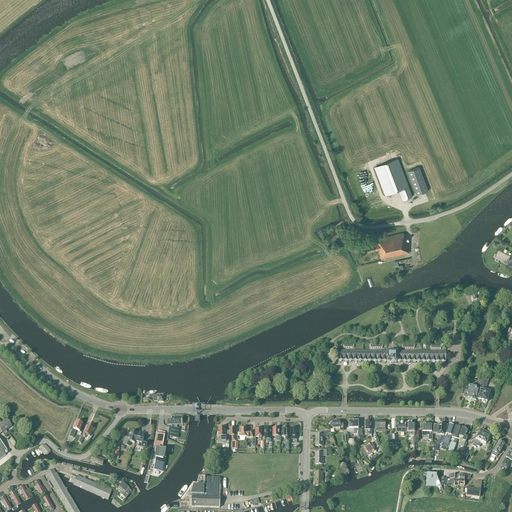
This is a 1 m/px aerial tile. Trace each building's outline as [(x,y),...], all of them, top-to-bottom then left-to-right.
[(408,187),(401,168),(398,159),(374,167),(385,196),(398,191),(402,201),(412,197),(408,186),(408,187)] [(417,195),(428,191),(419,167),(408,172),(417,195)] [(404,238),(403,233),(381,238),(382,241),(378,242),(378,243),(366,245),(368,252),(379,250),(381,259),(409,253),(406,238),(404,238)] [(396,269),(404,267),(403,263),(399,264),(398,259),(394,261),(396,269)] [(507,356),(510,351),(507,349),(504,347),(499,355),(500,355),(500,356),(502,357),(504,354),(507,356)] [(445,363),(445,353),(392,353),(338,352),(338,361),(339,362),(341,362),(342,362),(345,362),(345,363),(347,363),(348,362),(349,363),(351,363),(352,362),(354,362),(355,363),(357,363),(358,362),(359,363),(360,363),(361,362),(364,362),(365,363),(366,363),(367,362),(368,363),(370,363),(371,362),(373,362),(374,363),(376,363),(377,362),(378,363),(380,363),(381,362),(383,362),(384,363),(386,363),(387,362),(388,363),(389,363),(390,362),(393,362),(394,363),(396,363),(397,362),(398,363),(400,363),(401,362),(403,362),(404,363),(406,363),(407,362),(408,363),(409,363),(410,362),(413,362),(414,363),(415,363),(416,362),(417,363),(419,363),(420,362),(422,362),(423,363),(425,363),(426,362),(427,363),(428,363),(429,362),(432,362),(433,363),(435,363),(436,363),(437,363),(438,363),(439,363),(442,363),(443,364),(444,364),(445,363)] [(478,389),(476,396),(477,396),(478,396),(477,399),(482,401),(483,403),(485,403),(486,402),(487,403),(489,393),(481,391),(482,387),(486,388),(488,382),(483,380),(482,382),(480,386),(478,389)] [(467,386),(464,398),(475,401),(477,396),(476,396),(478,389),(480,386),(482,382),(480,381),(476,388),(467,386)] [(178,424),(181,424),(181,417),(172,417),(172,420),(167,420),(167,425),(171,426),(171,430),(170,438),(177,439),(179,430),(176,429),(177,425),(178,425),(178,424)] [(2,433),(11,426),(7,420),(0,425),(0,459),(9,453),(0,441),(0,434),(2,433)] [(353,422),(352,421),(350,421),(349,422),(349,429),(354,429),(353,435),(358,435),(358,436),(362,436),(362,430),(358,430),(358,429),(359,429),(359,427),(358,427),(358,422),(353,422)] [(385,422),(383,422),(383,421),(379,421),(379,422),(375,422),(375,429),(382,429),(382,431),(385,431),(385,429),(385,425),(385,424),(385,423),(385,422)] [(80,423),(77,422),(74,429),(73,429),(69,437),(73,438),(76,431),(79,432),(78,435),(80,436),(81,433),(80,432),(83,424),(82,424),(82,423),(80,422),(80,423)] [(340,425),(339,422),(332,423),(331,424),(330,424),(330,425),(331,426),(331,427),(332,427),(332,429),(340,429),(340,431),(343,431),(343,425),(340,425)] [(407,433),(407,423),(396,423),(396,433),(407,433)] [(426,437),(426,436),(428,436),(428,440),(432,441),(432,436),(432,435),(432,433),(432,425),(426,425),(425,424),(423,424),(422,425),(422,432),(422,437),(426,437)] [(438,424),(438,426),(434,426),(433,435),(437,435),(444,435),(445,425),(438,424)] [(445,436),(444,435),(443,437),(436,442),(435,443),(437,446),(442,442),(441,441),(444,439),(441,446),(447,448),(454,427),(447,425),(445,436)] [(93,432),(94,429),(88,426),(85,432),(85,431),(82,437),(80,436),(78,442),(81,444),(84,438),(85,438),(86,435),(90,437),(92,432),(93,432)] [(458,439),(459,437),(458,437),(461,429),(456,427),(452,437),(456,439),(456,440),(455,440),(453,444),(451,443),(448,452),(452,454),(456,445),(456,444),(458,439)] [(243,429),(242,428),(241,428),(240,429),(239,438),(253,438),(253,432),(247,432),(247,429),(243,429)] [(219,441),(229,441),(229,437),(226,437),(226,433),(225,433),(225,429),(218,429),(218,433),(218,434),(218,436),(219,437),(219,441)] [(459,437),(458,439),(459,440),(459,441),(459,442),(458,446),(464,448),(465,443),(466,443),(467,438),(468,436),(466,436),(467,431),(465,430),(466,430),(465,430),(465,429),(463,429),(462,429),(459,437)] [(138,433),(137,433),(131,432),(130,435),(129,435),(128,439),(124,438),(123,445),(129,447),(130,442),(135,444),(136,442),(135,442),(138,433)] [(135,442),(136,442),(139,443),(138,446),(146,448),(148,442),(143,441),(145,434),(138,432),(137,433),(138,433),(135,442)] [(163,458),(164,451),(162,450),(165,433),(158,432),(154,452),(157,452),(156,457),(155,456),(154,461),(156,461),(155,469),(154,469),(152,476),(158,477),(161,475),(164,473),(166,470),(168,466),(164,466),(165,459),(163,458)] [(488,446),(490,443),(487,442),(490,437),(480,432),(472,447),(475,448),(476,446),(479,448),(481,443),(482,445),(484,445),(485,445),(486,445),(488,446)] [(332,437),(330,433),(321,433),(321,436),(315,436),(315,446),(323,447),(323,437),(332,437)] [(501,443),(499,441),(492,452),(493,452),(491,455),(499,459),(500,457),(498,455),(504,445),(504,444),(504,443),(502,442),(501,443)] [(365,458),(366,457),(376,451),(371,444),(363,449),(360,450),(365,458)] [(44,445),(38,448),(45,455),(50,451),(45,445),(44,445)] [(511,449),(506,458),(506,459),(505,459),(501,465),(505,468),(510,462),(509,462),(510,460),(511,461),(511,449)] [(326,455),(326,451),(319,451),(319,454),(315,454),(315,465),(322,465),(323,455),(326,455)] [(464,463),(468,456),(462,453),(459,460),(464,463)] [(102,466),(103,463),(104,460),(94,456),(93,455),(90,461),(100,465),(102,466)] [(48,478),(56,474),(53,469),(44,475),(46,479),(48,478)] [(325,473),(325,470),(318,470),(318,473),(315,473),(314,486),(322,486),(322,473),(325,473)] [(79,511),(56,473),(56,474),(48,478),(67,511),(79,511)] [(437,480),(436,477),(436,475),(423,474),(423,476),(426,477),(426,486),(437,487),(440,485),(443,492),(441,487),(443,486),(447,486),(447,479),(444,479),(444,477),(437,480)] [(77,476),(76,478),(74,484),(73,485),(108,500),(112,491),(113,489),(105,486),(104,488),(77,476)] [(219,508),(220,478),(199,477),(198,482),(197,487),(194,487),(191,497),(191,507),(219,508)] [(34,484),(40,493),(43,491),(38,482),(37,481),(34,482),(35,483),(34,484)] [(466,497),(471,497),(471,495),(479,496),(479,498),(481,482),(475,482),(474,489),(466,488),(466,489),(466,493),(466,497)] [(125,499),(131,492),(128,489),(129,487),(124,483),(118,489),(123,493),(121,495),(125,499)] [(19,489),(25,499),(29,497),(23,487),(22,486),(19,487),(20,489),(19,489)] [(10,494),(16,504),(19,502),(14,492),(13,492),(13,491),(10,493),(10,494)] [(1,499),(6,509),(10,507),(4,497),(4,498),(3,496),(1,498),(1,499)] [(53,509),(48,499),(44,501),(50,511),(51,511),(54,510),(53,509)]
